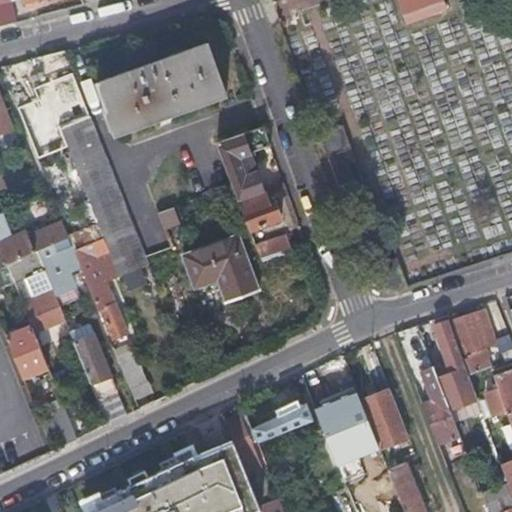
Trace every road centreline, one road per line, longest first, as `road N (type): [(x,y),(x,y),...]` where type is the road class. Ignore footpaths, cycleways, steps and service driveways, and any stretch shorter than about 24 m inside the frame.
road 1 (residential): [(0,497),(363,325)]
road 2 (residential): [(363,325),(247,0)]
road 3 (residential): [(0,52),(194,0)]
road 4 (residential): [(363,325),(492,280)]
